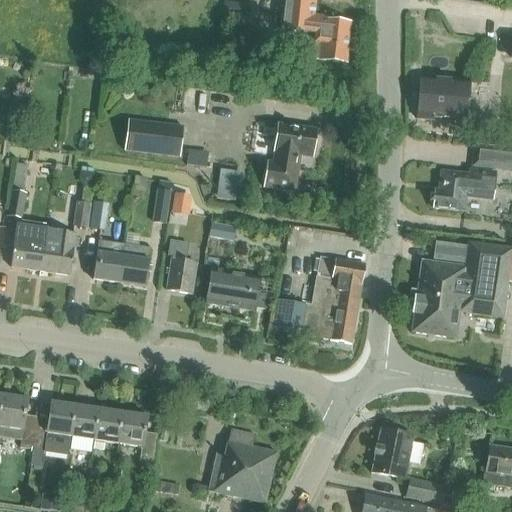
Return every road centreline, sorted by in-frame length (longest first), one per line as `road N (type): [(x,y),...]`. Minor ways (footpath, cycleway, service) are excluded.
road 1 (tertiary): [(376,371),(391,0)]
road 2 (tertiary): [(343,414),(272,375),(0,335)]
road 3 (tertiary): [(511,393),(376,371)]
